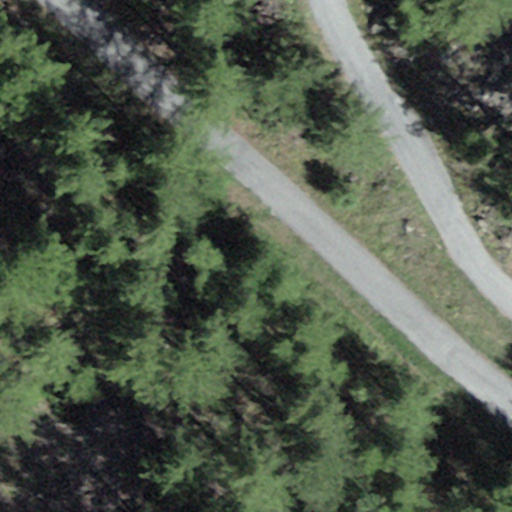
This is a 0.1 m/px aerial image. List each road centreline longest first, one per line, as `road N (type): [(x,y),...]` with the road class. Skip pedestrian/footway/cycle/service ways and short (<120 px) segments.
road 1 (track): [(68,0),(480,402),(511,416)]
road 2 (track): [(511,306),(465,271),(327,0)]
